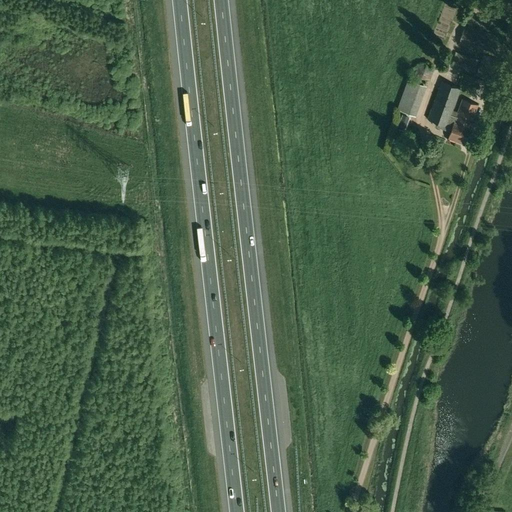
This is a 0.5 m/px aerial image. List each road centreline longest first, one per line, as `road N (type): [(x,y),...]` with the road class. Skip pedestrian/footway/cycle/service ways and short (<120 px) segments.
road 1 (motorway): [(279,511),(221,0)]
road 2 (motorway): [(178,0),(235,511)]
